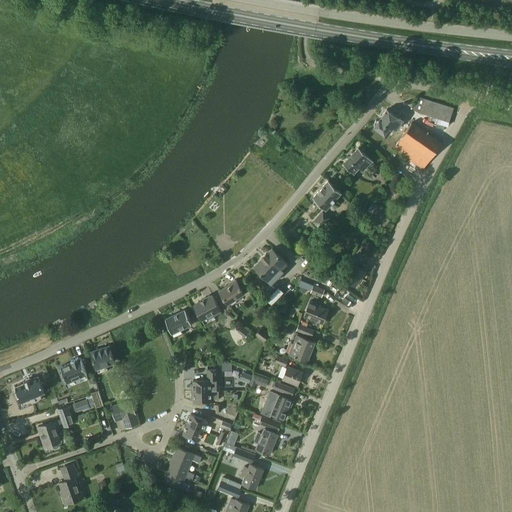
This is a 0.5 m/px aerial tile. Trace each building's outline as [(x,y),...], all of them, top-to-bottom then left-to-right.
[(451,125),(456,107),(419,96),(414,110),(438,117),(437,121),(451,125)] [(396,130),(403,120),(400,118),(399,119),(387,110),(380,120),(376,121),(374,124),(374,126),(374,127),(387,136),(393,128),(396,130)] [(438,141),(411,123),(394,147),(421,165),(438,141)] [(354,173),(359,168),(363,172),(373,161),(359,147),(343,163),(354,173)] [(326,209),(341,192),(328,181),(313,198),(326,209)] [(367,211),(384,227),(393,217),(379,204),(378,206),(374,203),(367,211)] [(323,210),(313,221),(320,228),(331,217),(323,210)] [(267,281),(268,280),(271,284),(283,271),(282,269),(287,263),(273,249),(254,268),(267,281)] [(344,280),(356,288),(366,272),(355,264),(344,280)] [(236,280),(220,291),(228,303),(235,299),(245,293),(236,280)] [(305,291),(306,289),(309,290),(311,284),(301,280),(298,286),(300,286),(299,288),(305,291)] [(313,285),(311,284),(309,290),(311,291),(310,293),(321,297),(325,289),(313,285)] [(213,295),(194,305),(202,319),(203,320),(214,314),(221,310),(213,295)] [(286,312),(289,304),(283,302),(281,301),(278,309),(286,312)] [(323,323),(328,310),(316,305),(317,303),(310,301),(304,315),(323,323)] [(185,309),(166,319),(172,332),(181,328),(192,323),(185,309)] [(296,330),(312,337),(315,330),(299,324),(296,330)] [(255,335),(264,342),(270,334),(261,327),(255,335)] [(296,334),(288,353),(293,355),(307,361),(311,351),(315,342),(301,336),(296,334)] [(96,367),(115,361),(110,346),(91,352),(96,367)] [(288,360),(278,355),(275,362),(285,366),(288,360)] [(71,362),(60,366),(67,382),(87,373),(81,358),(79,359),(78,357),(71,360),(71,362)] [(298,385),(303,372),(288,366),(283,379),(298,385)] [(207,380),(193,380),(193,385),(192,385),(192,391),(211,391),(220,390),(219,369),(207,369),(207,380)] [(251,375),(243,372),(239,379),(247,383),(251,375)] [(265,387),(268,380),(254,374),(250,385),(254,387),(256,383),(265,387)] [(25,382),(15,386),(22,401),(45,391),(38,376),(32,379),(31,377),(24,381),(25,382)] [(295,388),(276,381),(273,389),(292,396),(295,388)] [(211,391),(192,391),(193,398),(194,398),(194,403),(211,402),(211,391)] [(284,419),(285,417),(287,418),(289,413),(287,412),(289,406),(291,407),(293,402),(291,401),(292,399),(270,391),(262,412),(270,416),(271,413),(284,419)] [(76,412),(89,408),(85,398),(72,402),(76,412)] [(138,423),(131,401),(112,407),(116,420),(124,418),(127,427),(138,423)] [(62,419),(58,421),(58,420),(37,427),(44,447),(51,444),(52,447),(55,448),(56,448),(59,447),(60,445),(59,442),(60,441),(56,430),(65,427),(65,426),(74,423),(68,406),(59,409),(62,419)] [(259,423),(278,431),(281,423),(278,422),(272,420),(254,413),(252,417),(260,420),(259,423)] [(187,424),(203,430),(207,420),(191,414),(187,424)] [(232,424),(223,420),(220,427),(230,431),(232,424)] [(203,430),(187,424),(183,434),(199,441),(203,430)] [(270,454),(278,434),(264,429),(262,433),(258,431),(254,441),(258,443),(256,448),(270,454)] [(253,462),(256,454),(245,449),(234,445),(234,446),(225,442),(222,448),(232,452),(233,450),(235,451),(234,454),(253,462)] [(238,444),(235,443),(234,445),(245,449),(256,454),(260,456),(261,452),(252,448),(251,449),(238,444)] [(202,457),(194,454),(178,447),(173,459),(190,465),(192,459),(200,462),(202,457)] [(195,474),(188,471),(190,465),(173,459),(169,470),(185,477),(193,480),(195,474)] [(118,472),(119,472),(121,476),(127,472),(123,462),(115,465),(118,472)] [(78,477),(75,468),(73,463),(61,467),(65,480),(58,482),(62,494),(61,495),(64,504),(81,498),(75,478),(78,477)] [(256,489),(263,469),(250,464),(249,467),(244,465),(241,474),(246,476),(243,483),(256,489)] [(190,485),(183,482),(185,477),(169,470),(164,481),(188,491),(190,485)] [(242,484),(223,476),(221,481),(224,482),(240,489),(242,484)] [(241,489),(240,489),(224,482),(222,488),(239,495),(241,489)] [(131,511),(128,510),(126,511),(123,511),(116,508),(119,502),(107,495),(96,511),(131,511)] [(246,511),(249,504),(236,499),(236,500),(231,498),(225,511),(224,511),(246,511)]
